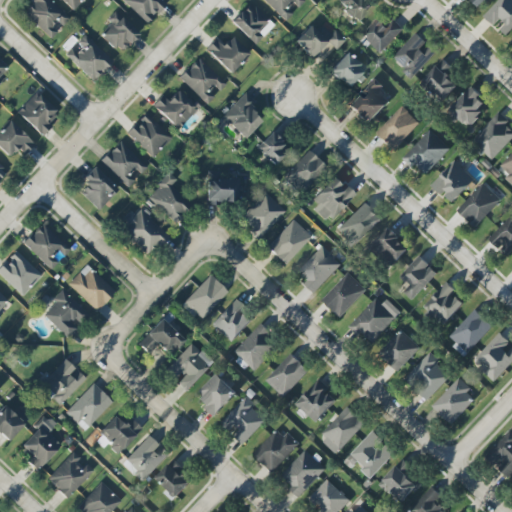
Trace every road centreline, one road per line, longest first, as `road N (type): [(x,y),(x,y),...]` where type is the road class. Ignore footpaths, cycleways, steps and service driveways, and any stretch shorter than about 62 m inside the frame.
road 1 (residential): [(209,240),(498,511)]
road 2 (residential): [(209,0),(0,223)]
road 3 (residential): [(511,301),(292,96)]
road 4 (residential): [(101,350),(269,511)]
road 5 (residential): [(154,295),(39,183)]
road 6 (residential): [(209,240),(101,350)]
road 7 (residential): [(0,27),(97,119)]
road 8 (residential): [(423,0),(511,84)]
